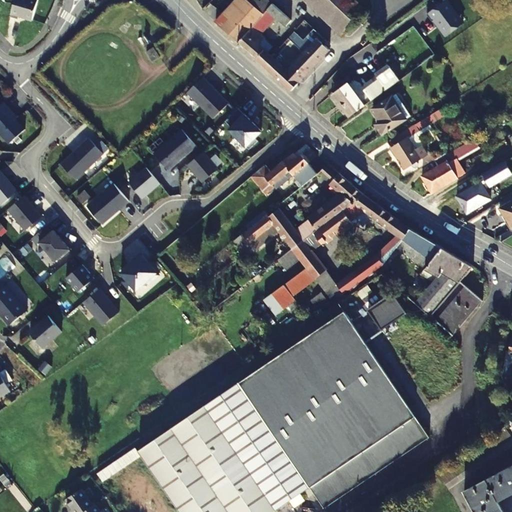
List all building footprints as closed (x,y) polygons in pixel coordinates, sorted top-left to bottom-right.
[(37,0),(36,0),(14,0),(10,16),(18,18),(18,17),(31,21),(37,0)] [(235,0),(216,22),(239,42),(264,13),(249,0),(235,0)] [(249,0),(264,13),(273,3),(269,0),(249,0)] [(370,7),(362,0),(323,0),(347,22),(352,26),(370,7)] [(273,3),(264,13),(239,42),(258,59),(266,50),(258,42),(264,36),(258,31),(273,14),(286,25),(291,19),(273,3)] [(265,65),(293,90),(308,73),(324,55),(331,48),(326,44),(322,41),(319,37),(307,50),(288,70),(273,56),(265,65)] [(269,53),(266,50),(258,59),(261,62),(269,53)] [(261,62),(265,65),(273,56),(269,53),(261,62)] [(403,76),(420,64),(416,59),(399,71),(403,76)] [(418,67),(398,82),(402,87),(422,72),(418,67)] [(348,85),(333,96),(350,118),(389,88),(379,75),(363,88),(358,82),(355,81),(349,85),(348,85)] [(428,84),(435,79),(433,75),(425,80),(428,84)] [(203,76),(187,92),(214,118),(229,102),(203,76)] [(372,109),(380,121),(376,124),(383,135),(411,116),(406,109),(401,112),(391,97),(372,109)] [(3,102),(0,105),(0,133),(10,144),(25,130),(15,119),(7,110),(9,108),(3,102)] [(261,130),(238,107),(225,120),(231,127),(229,129),(249,149),(258,140),(255,137),(261,130)] [(416,162),(426,155),(422,148),(414,154),(410,148),(408,148),(404,142),(416,134),(426,128),(422,121),(388,142),(405,169),(412,165),(414,167),(415,168),(416,169),(417,169),(418,168),(418,165),(416,162)] [(183,128),(155,152),(170,169),(198,144),(183,128)] [(414,154),(422,148),(421,147),(423,145),(416,134),(404,142),(408,148),(410,148),(414,154)] [(89,138),(61,164),(76,180),(104,153),(89,138)] [(220,167),(205,149),(188,163),(203,181),(220,167)] [(460,149),(445,158),(447,161),(462,153),(463,152),(460,149)] [(271,161),(258,172),(273,189),(280,182),(277,178),(293,165),(307,182),(322,170),(306,151),(303,153),(299,150),(277,168),(271,161)] [(471,157),(467,150),(463,152),(462,153),(466,160),(471,157)] [(441,165),(447,161),(445,158),(444,155),(429,165),(432,170),(422,175),(432,194),(451,183),(441,165)] [(467,163),(473,173),(479,170),(473,160),(467,163)] [(447,161),(441,165),(451,183),(458,179),(447,161)] [(141,194),(158,179),(144,162),(127,177),(141,194)] [(457,196),(468,214),(493,200),(483,184),(494,177),(496,180),(505,175),(499,165),(497,166),(477,178),(480,183),(457,196)] [(19,191),(0,168),(0,201),(3,205),(19,191)] [(272,211),(248,230),(256,240),(269,229),(275,235),(288,249),(365,192),(343,172),(334,179),(330,181),(340,193),(292,232),(272,211)] [(131,201),(116,183),(89,206),(105,224),(121,209),(121,207),(124,205),(125,206),(131,201)] [(91,196),(86,190),(79,196),(84,202),(91,196)] [(373,216),(391,229),(399,217),(365,192),(288,249),(304,267),(314,278),(323,288),(333,299),(382,264),(396,249),(404,239),(400,235),(335,282),(310,253),(360,214),(370,220),(373,216)] [(44,216),(26,196),(10,210),(28,230),(44,216)] [(511,201),(500,208),(507,221),(511,229),(511,201)] [(414,228),(399,217),(391,229),(400,235),(404,239),(410,232),(414,228)] [(53,232),(48,226),(34,238),(39,244),(42,242),(57,260),(71,248),(56,230),(53,232)] [(247,247),(252,254),(275,235),(269,229),(256,240),(247,247)] [(248,230),(239,237),(247,247),(256,240),(248,230)] [(423,271),(441,248),(410,232),(404,239),(396,249),(423,271)] [(238,254),(247,247),(239,237),(230,245),(238,254)] [(416,301),(437,319),(466,286),(459,281),(467,272),(473,266),(441,248),(423,271),(435,278),(416,301)] [(134,259),(121,270),(126,275),(122,278),(129,286),(132,283),(136,287),(143,282),(148,282),(159,272),(141,250),(132,257),(134,259)] [(96,278),(84,264),(68,278),(80,292),(96,278)] [(304,287),(314,278),(304,267),(294,277),(304,287)] [(374,283),(378,288),(391,279),(383,271),(363,285),(366,288),(374,283)] [(30,310),(8,284),(0,291),(0,310),(2,313),(3,312),(6,315),(6,317),(12,325),(30,310)] [(437,319),(454,334),(484,299),(466,286),(437,319)] [(102,288),(86,302),(106,325),(122,311),(102,288)] [(310,320),(308,317),(333,299),(323,288),(279,320),(290,334),(310,320)] [(394,292),(371,307),(384,327),(407,312),(394,292)] [(310,320),(336,303),(333,299),(308,317),(310,320)] [(430,437),(346,309),(241,380),(263,414),(313,486),(326,506),(430,437)] [(45,320),(32,331),(45,347),(65,330),(51,314),(44,320),(45,320)] [(511,373),(511,349),(508,349),(503,371),(511,373)] [(0,373),(0,398),(11,392),(0,373)] [(139,449),(182,511),(274,511),(313,486),(263,414),(241,380),(139,449)] [(445,484),(448,482),(511,438),(511,435),(506,425),(449,464),(438,472),(445,484)] [(102,482),(138,459),(132,450),(97,473),(102,482)] [(504,511),(499,501),(511,493),(511,465),(466,491),(477,511),(504,511)] [(80,511),(92,504),(81,487),(65,498),(72,508),(70,509),(71,511),(80,511)] [(101,511),(95,502),(92,504),(80,511),(101,511)]
